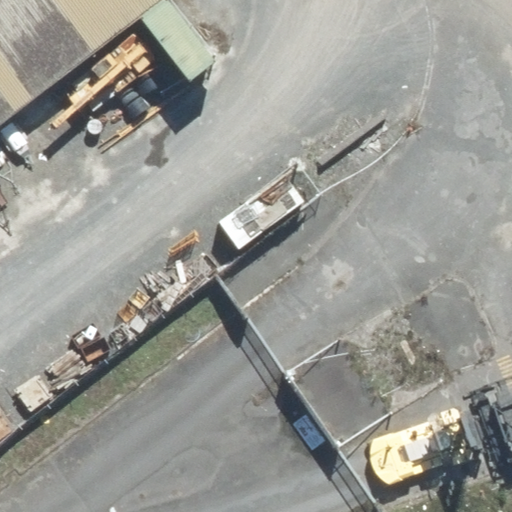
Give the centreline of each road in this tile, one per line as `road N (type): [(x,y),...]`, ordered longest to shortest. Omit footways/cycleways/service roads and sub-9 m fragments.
road 1 (unclassified): [(247,511),(275,463),(252,405),(190,365),(131,408)]
road 2 (unclassified): [(131,408),(0,507)]
